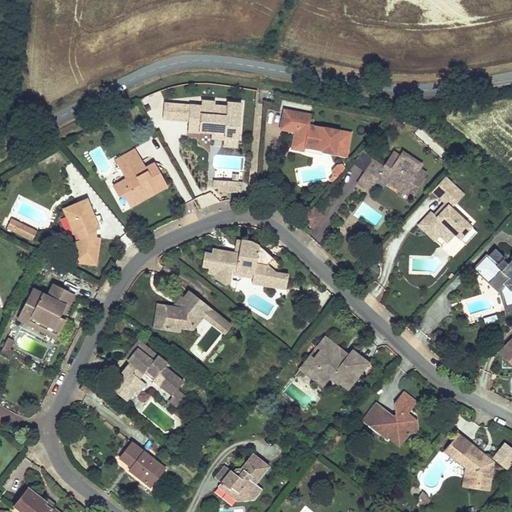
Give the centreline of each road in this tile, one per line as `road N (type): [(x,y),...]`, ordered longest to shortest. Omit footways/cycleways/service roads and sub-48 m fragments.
road 1 (residential): [(511,421),(419,363),(282,233),(232,216),(143,255),(116,293),(51,432)]
road 2 (tertiary): [(511,78),(389,90),(189,61),(128,81),(0,152)]
